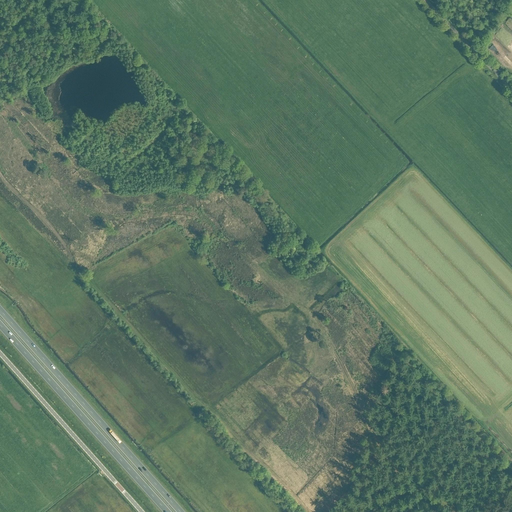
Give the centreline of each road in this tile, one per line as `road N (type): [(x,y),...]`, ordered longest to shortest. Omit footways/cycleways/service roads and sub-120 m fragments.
road 1 (track): [(60,238),(92,254),(179,211),(212,225),(323,333),(383,453),(422,490)]
road 2 (track): [(0,170),(198,402),(310,511)]
road 3 (trunk): [(180,511),(0,309)]
road 4 (trunk): [(0,324),(167,511)]
road 5 (unclassified): [(142,511),(0,354)]
road 6 (unclassified): [(511,88),(427,0)]
